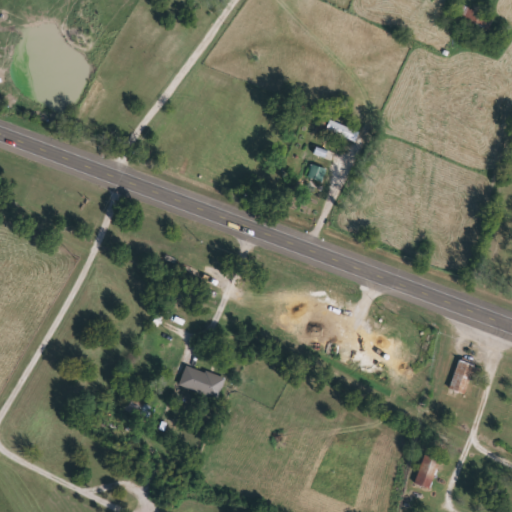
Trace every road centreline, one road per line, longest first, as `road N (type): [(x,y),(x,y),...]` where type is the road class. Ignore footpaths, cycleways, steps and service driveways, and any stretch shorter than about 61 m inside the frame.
road 1 (primary): [(0,124),(511,320)]
road 2 (residential): [(105,165),(224,0)]
